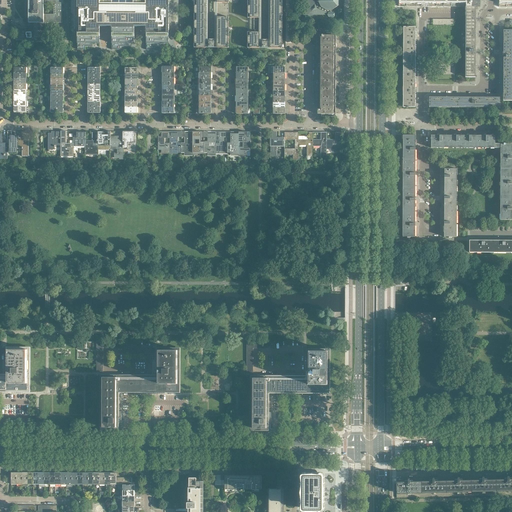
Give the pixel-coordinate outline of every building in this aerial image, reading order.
[(50,31),(41,30),(41,23),(62,23),(62,17),(62,4),(62,0),(25,0),(26,18),(24,18),(24,22),(28,22),(28,21),(30,21),(30,23),(34,23),(34,30),(26,30),(26,41),(50,42),(50,31)] [(168,0),(77,0),(77,49),(85,49),(85,46),(92,47),(92,44),(100,44),(100,27),(112,27),(112,50),(116,50),(118,50),(120,50),(120,47),(127,47),(127,44),(134,44),(134,27),(146,27),(146,50),(154,50),(154,47),(161,47),(161,44),(169,44),(168,0)] [(229,48),(228,0),(194,0),(194,48),(229,48)] [(247,0),(248,32),(248,37),(248,48),(282,48),(282,0),(247,0)] [(338,0),(305,0),(305,2),(305,6),(301,12),(305,18),(314,15),(328,15),(329,17),(332,18),(335,16),(335,13),(332,12),(332,10),(339,5),(339,4),(338,4),(339,4),(339,3),(339,2),(339,1),(338,0)] [(475,77),(476,7),(466,7),(465,77),(475,77)] [(416,43),(416,34),(416,27),(404,27),(404,43),(416,43)] [(511,100),(511,30),(504,30),(504,32),(503,101),(511,100)] [(333,114),(334,35),(322,35),(322,39),(318,39),(318,114),(333,114)] [(415,59),(416,50),(416,43),(404,43),(403,59),(415,59)] [(415,75),(415,66),(415,59),(403,59),(403,75),(415,75)] [(26,73),(27,67),(27,65),(22,65),(22,67),(15,67),(15,73),(26,73)] [(415,91),(415,82),(415,75),(403,75),(403,91),(415,91)] [(415,107),(415,98),(415,91),(403,91),(403,107),(415,107)] [(500,108),(500,98),(429,97),(429,107),(500,108)] [(29,156),(29,138),(12,138),(12,131),(8,131),(8,143),(8,147),(17,147),(17,144),(22,144),(22,156),(29,156)] [(61,145),(61,131),(56,131),(56,132),(53,132),(53,134),(49,134),(49,149),(55,149),(55,145),(61,145)] [(74,156),(74,146),(74,144),(73,144),(70,144),(66,144),(67,131),(61,131),(61,145),(61,156),(74,156)] [(86,145),(86,142),(86,133),(83,133),(83,132),(77,132),(77,131),(73,131),(73,144),(74,144),(74,146),(78,146),(78,145),(81,145),(82,145),(83,145),(85,145),(86,145)] [(111,148),(111,136),(111,131),(107,131),(107,132),(102,132),(98,132),(98,144),(103,144),(103,148),(111,148)] [(114,153),(114,158),(120,158),(120,159),(123,159),(123,148),(123,131),(118,131),(118,136),(111,136),(111,148),(111,149),(117,149),(117,153),(114,153)] [(136,149),(136,132),(131,132),(131,133),(126,133),(126,131),(123,131),(123,148),(127,148),(127,149),(128,149),(136,149)] [(98,154),(98,144),(98,132),(93,132),(93,139),(93,141),(88,141),(88,142),(86,142),(86,145),(85,145),(85,154),(98,154)] [(165,143),(165,138),(170,138),(170,132),(162,132),(162,137),(158,137),(158,144),(158,150),(161,150),(161,153),(170,153),(170,143),(165,143)] [(178,153),(178,152),(181,152),(181,143),(178,143),(178,132),(170,132),(170,138),(170,143),(170,153),(178,153)] [(193,132),(193,134),(193,153),(204,153),(204,142),(201,142),(201,132),(193,132)] [(224,143),(224,132),(216,132),(216,134),(216,153),(227,153),(227,143),(224,143)] [(239,134),(239,155),(247,155),(247,150),(250,150),(250,146),(250,137),(247,137),(247,132),(239,132),(239,134)] [(298,145),(299,140),(299,132),(291,132),(291,133),(284,133),(284,140),(276,140),(276,132),(271,132),(270,160),(276,160),(276,146),(284,146),(284,140),(295,140),(295,149),(284,148),(284,155),(293,155),(293,160),(298,160),(298,145)] [(312,160),(312,146),(313,140),(313,132),(309,132),(309,140),(299,140),(298,145),(307,145),(307,160),(312,160)] [(326,160),(326,149),(327,140),(327,132),(321,132),(321,140),(313,140),(312,146),(321,146),(321,160),(326,160)] [(340,151),(341,132),(335,132),(335,140),(327,140),(326,149),(335,149),(335,151),(340,151)] [(184,152),(184,155),(193,155),(193,153),(193,134),(185,134),(185,143),(181,143),(181,152),(184,152)] [(207,153),(207,155),(216,155),(216,153),(216,134),(208,134),(208,142),(204,142),(204,153),(207,153)] [(239,134),(231,134),(231,143),(227,143),(227,153),(230,153),(230,155),(239,155),(239,134)] [(415,160),(416,135),(403,135),(403,160),(415,160)] [(465,148),(465,135),(431,135),(431,148),(465,148)] [(511,169),(511,143),(495,144),(495,136),(465,135),(465,148),(500,148),(500,169),(511,169)] [(415,186),(415,160),(403,160),(403,186),(415,186)] [(457,186),(457,169),(444,169),(444,186),(457,186)] [(511,194),(511,169),(500,169),(500,194),(511,194)] [(415,211),(415,186),(403,186),(403,211),(415,211)] [(457,212),(457,192),(457,186),(444,186),(444,212),(457,212)] [(511,219),(511,194),(500,194),(500,220),(511,219)] [(415,237),(415,211),(403,211),(403,237),(407,237),(407,238),(410,238),(410,237),(415,237)] [(457,237),(457,217),(457,212),(444,212),(444,237),(449,237),(449,238),(452,238),(452,237),(457,237)] [(511,240),(469,240),(469,252),(511,252),(511,240)] [(30,385),(30,347),(7,347),(6,374),(0,374),(0,392),(30,392),(30,385)] [(180,393),(180,348),(157,348),(156,348),(156,375),(101,375),(100,426),(100,430),(119,430),(119,393),(180,393)] [(330,394),(330,349),(306,348),(306,376),(251,375),(250,424),(250,431),(269,431),(269,424),(269,412),(269,393),(330,394)] [(221,480),(221,475),(215,475),(215,485),(225,485),(225,480),(221,480)] [(261,489),(262,475),(225,475),(225,477),(225,480),(225,485),(225,489),(261,489)] [(511,494),(511,478),(510,479),(510,478),(509,478),(509,476),(507,476),(507,478),(507,479),(496,479),(496,495),(511,494)] [(322,478),(303,477),(303,511),(322,511),(322,478)] [(471,496),(471,480),(460,480),(460,479),(459,479),(459,477),(458,477),(458,479),(457,479),(457,480),(446,480),(446,496),(471,496)] [(496,495),(496,479),(485,480),(485,478),(484,478),(484,477),(482,477),(482,478),(482,480),(471,480),(471,496),(496,495)] [(203,511),(203,482),(197,482),(197,478),(189,478),(189,483),(188,483),(188,487),(189,487),(189,492),(188,492),(188,499),(189,499),(189,502),(187,502),(187,505),(188,505),(188,508),(189,508),(189,509),(189,511),(188,511),(187,511),(203,511)] [(422,497),(421,481),(410,481),(410,480),(410,478),(408,478),(408,480),(407,480),(407,481),(396,482),(397,498),(422,497)] [(446,496),(446,480),(435,481),(435,480),(434,480),(434,478),(433,478),(433,480),(432,480),(432,481),(421,481),(422,497),(446,496)] [(283,511),(283,507),(283,486),(276,486),(276,489),(269,489),(269,511),(283,511)]
